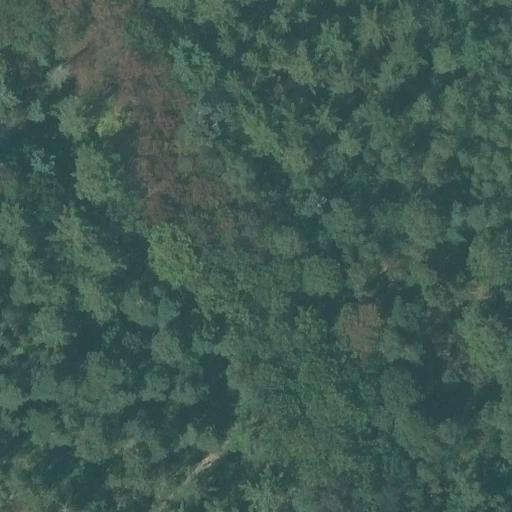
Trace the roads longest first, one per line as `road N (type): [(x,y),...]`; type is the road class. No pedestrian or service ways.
road 1 (track): [(109,0),(351,511)]
road 2 (track): [(511,310),(357,332),(274,363)]
